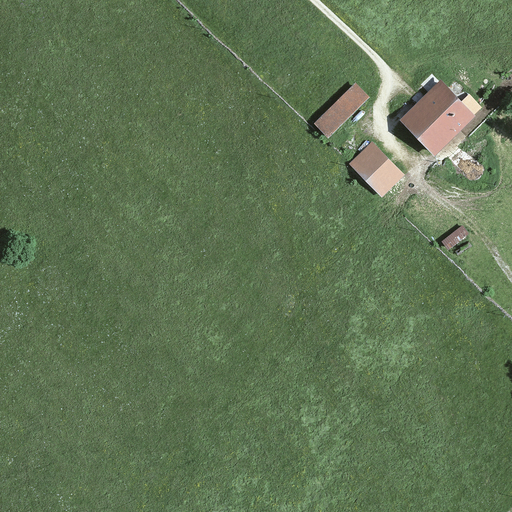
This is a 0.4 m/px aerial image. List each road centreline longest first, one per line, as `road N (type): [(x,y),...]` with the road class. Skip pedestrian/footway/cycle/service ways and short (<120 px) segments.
road 1 (track): [(242,511),(365,276),(378,228),(413,184),(412,168)]
road 2 (unclassified): [(412,168),(360,59),(308,0)]
road 3 (track): [(372,85),(457,61),(511,82)]
road 4 (track): [(511,254),(429,167),(412,168)]
